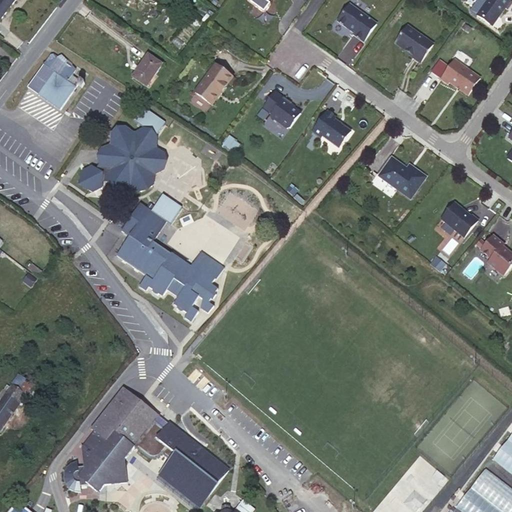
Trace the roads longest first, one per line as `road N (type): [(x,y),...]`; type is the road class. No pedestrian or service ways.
road 1 (unclassified): [(161,359),(151,331),(86,248),(0,169)]
road 2 (residential): [(317,0),(290,37),(452,155)]
road 3 (unclassified): [(63,511),(57,464),(122,381),(161,359)]
road 4 (unclassified): [(161,359),(187,392),(300,488)]
